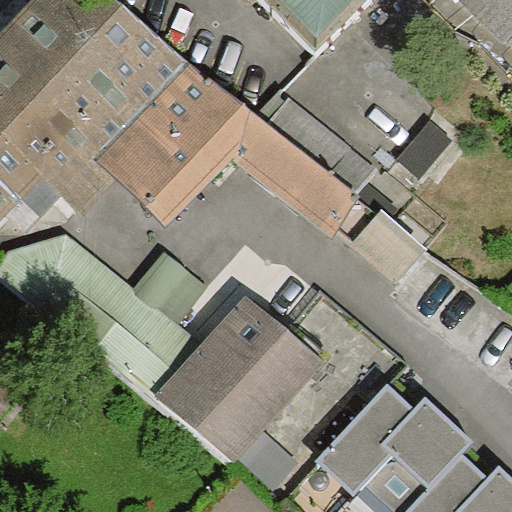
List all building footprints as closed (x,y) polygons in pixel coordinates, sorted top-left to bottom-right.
[(0,205),(32,172),(73,207),(108,173),(156,219),(224,151),(325,231),(349,197),(183,65),(101,0),(28,0),(0,30),(0,205)] [(261,0),(318,57),(374,0),(261,0)] [(511,0),(462,0),(502,40),(506,36),(511,41),(511,0)] [(0,274),(154,399),(199,348),(69,240),(16,256),(0,273),(0,274)] [(313,367),(240,305),(199,348),(154,399),(227,467),(313,367)] [(0,409),(21,385),(0,367),(0,409)] [(413,415),(382,386),(308,467),(349,504),(363,488),(388,511),(511,511),(511,490),(494,474),(485,483),(460,460),(471,448),(423,404),(413,415)]
